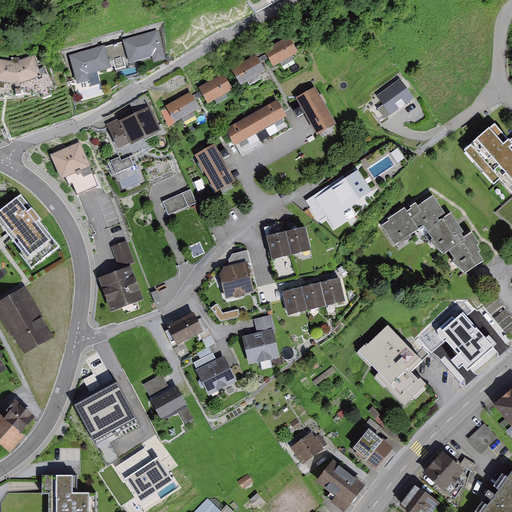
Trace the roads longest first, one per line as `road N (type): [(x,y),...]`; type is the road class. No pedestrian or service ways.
road 1 (residential): [(293,0),(91,120),(16,147),(6,161)]
road 2 (residential): [(77,337),(174,305),(211,255),(322,179)]
road 3 (tertiary): [(77,337),(83,282),(71,228),(55,202),(6,161)]
road 4 (primary): [(370,511),(432,436),(511,364)]
road 5 (tertiary): [(0,470),(47,425),(77,337)]
